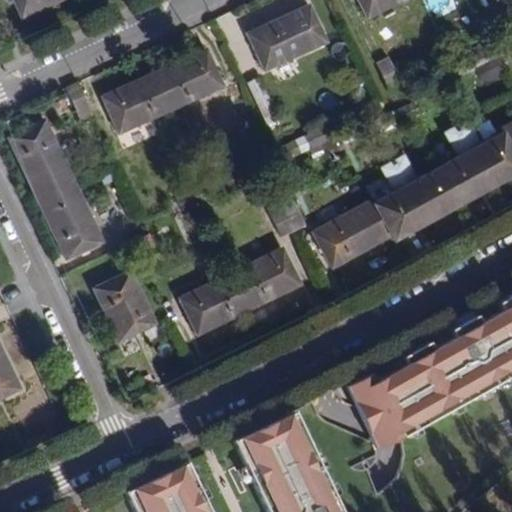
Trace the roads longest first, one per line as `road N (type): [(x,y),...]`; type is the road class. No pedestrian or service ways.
road 1 (residential): [(511,244),(111,453)]
road 2 (residential): [(0,194),(111,453)]
road 3 (residential): [(0,88),(181,0)]
road 4 (residential): [(111,453),(0,505)]
